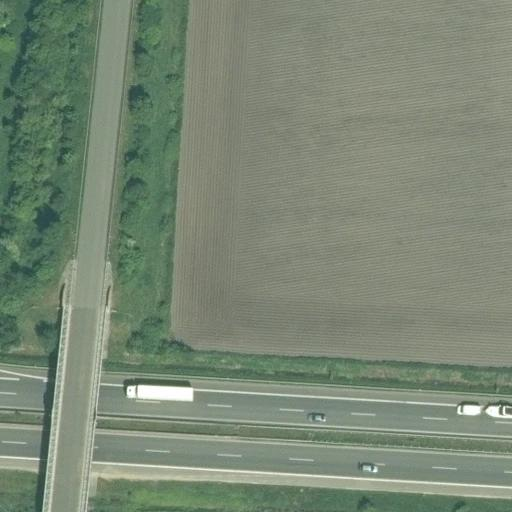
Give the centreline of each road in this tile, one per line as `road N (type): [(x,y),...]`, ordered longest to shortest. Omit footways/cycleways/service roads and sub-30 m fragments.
road 1 (unclassified): [(119,0),(68,511)]
road 2 (trunk): [(511,425),(0,394)]
road 3 (trunk): [(0,443),(511,474)]
